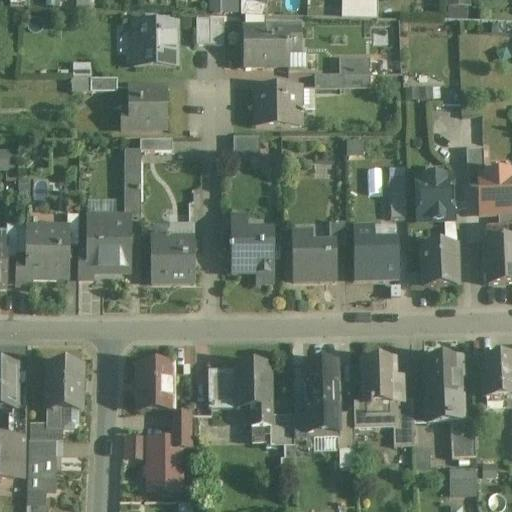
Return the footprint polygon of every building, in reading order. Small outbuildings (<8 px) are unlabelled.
[(239,0),(210,0),(210,13),(240,13),(239,0)] [(339,0),(339,18),(377,19),(377,0),(339,0)] [(447,0),(448,9),(472,8),(471,0),(447,0)] [(210,49),(210,22),(196,22),(196,49),(210,49)] [(224,48),(223,22),(210,22),(210,49),(224,48)] [(176,26),(134,26),(134,71),(176,70),(176,26)] [(301,30),(243,30),(244,70),(289,70),(289,66),(301,66),(301,59),(301,30)] [(370,62),(339,62),(339,79),(370,79),(370,62)] [(72,64),(72,78),(90,78),(89,64),(72,64)] [(312,88),(312,77),(292,77),(292,88),(312,88)] [(339,79),(314,79),(314,93),(370,93),(370,79),(339,79)] [(117,82),(90,82),(91,95),(117,95),(117,82)] [(439,89),(405,91),(406,101),(439,100),(439,89)] [(297,90),(254,90),(255,114),(258,114),(258,131),(301,130),(301,116),(301,112),(298,112),(297,90)] [(310,114),(310,92),(301,92),(301,90),(297,90),(298,112),(301,112),(301,116),(304,116),(304,114),(310,114)] [(167,133),(166,91),(129,92),(129,115),(121,115),(121,134),(167,133)] [(464,137),(484,135),(483,118),(463,120),(464,137)] [(282,140),(233,140),(233,165),(282,165),(282,140)] [(172,143),(140,143),(140,154),(140,155),(172,155),(172,143)] [(0,151),(0,172),(12,173),(12,152),(0,151)] [(483,152),(466,153),(468,189),(479,188),(479,178),(484,178),(483,152)] [(140,154),(126,154),(126,213),(140,213),(140,155),(140,154)] [(511,176),(484,178),(479,178),(479,188),(481,218),(498,217),(511,216),(511,176)] [(452,180),(416,181),(417,225),(454,224),(452,180)] [(404,181),(389,181),(389,197),(405,197),(404,189),(404,181)] [(405,197),(389,197),(390,223),(405,222),(405,197)] [(511,216),(498,217),(498,229),(499,230),(511,228),(511,216)] [(129,221),(87,221),(87,254),(92,254),(92,272),(108,272),(108,276),(129,276),(129,221)] [(247,235),(246,222),(231,222),(232,278),(258,278),(258,287),(273,287),(273,235),(247,235)] [(344,249),(344,226),(329,227),(329,247),(335,247),(335,250),(344,249)] [(17,228),(7,228),(6,247),(7,247),(7,253),(7,259),(17,259),(17,258),(17,228)] [(47,229),(27,228),(26,258),(26,282),(33,282),(68,283),(69,235),(47,235),(47,229)] [(511,228),(499,230),(500,242),(511,241),(511,228)] [(373,245),(373,229),(354,229),(355,284),(397,283),(396,245),(373,245)] [(329,247),(311,247),(311,236),(292,237),(294,286),(336,284),(335,250),(335,247),(329,247)] [(171,239),(151,239),(152,288),(194,288),(194,266),(192,266),(191,250),(194,250),(194,245),(170,245),(171,239)] [(511,241),(500,242),(486,243),(488,288),(511,286),(511,241)] [(458,249),(422,250),(422,291),(458,291),(458,249)] [(87,254),(78,254),(78,283),(92,283),(92,272),(92,254),(87,254)] [(26,258),(17,258),(17,259),(16,291),(32,292),(33,282),(26,282),(26,258)] [(511,358),(481,360),(484,402),(506,401),(511,400),(511,358)] [(459,361),(423,362),(425,404),(460,403),(459,361)] [(393,364),(361,365),(363,405),(363,407),(392,406),(403,406),(403,404),(402,382),(394,382),(393,364)] [(337,365),(303,366),(305,409),(305,410),(339,409),(337,365)] [(17,369),(0,368),(0,412),(12,413),(17,413),(17,412),(17,369)] [(270,368),(235,368),(235,380),(236,397),(236,411),(251,412),(251,431),(270,431),(270,419),(270,411),(270,368)] [(81,370),(47,369),(47,413),(81,414),(81,394),(85,394),(86,381),(81,381),(81,370)] [(171,413),(171,369),(137,369),(138,414),(171,413)] [(413,403),(403,404),(403,406),(392,406),(393,432),(393,451),(414,451),(413,403)] [(460,403),(425,404),(426,426),(450,425),(461,425),(460,423),(460,403)] [(392,406),(363,407),(363,405),(353,405),(353,417),(354,433),(393,432),(392,406)] [(339,409),(305,410),(305,409),(294,409),(294,418),(294,443),(338,442),(340,442),(340,417),(339,409)] [(26,412),(17,412),(17,413),(12,413),(12,419),(8,419),(8,441),(26,441),(26,412)] [(192,417),(169,417),(169,443),(170,453),(181,453),(192,453),(192,417)] [(354,433),(353,417),(340,417),(340,442),(338,442),(338,453),(354,453),(354,433)] [(294,418),(270,419),(270,431),(270,449),(294,449),(294,443),(294,418)] [(473,423),(460,423),(461,425),(450,425),(452,463),(475,462),(473,423)] [(56,441),(56,429),(29,429),(29,441),(56,441)] [(8,441),(0,440),(0,481),(13,482),(14,480),(26,480),(26,441),(8,441)] [(56,441),(29,441),(29,464),(56,464),(56,441)] [(144,442),(127,441),(127,462),(143,463),(144,442)] [(181,453),(170,453),(169,443),(148,444),(148,470),(144,470),(144,482),(149,482),(149,495),(181,494),(181,453)] [(56,464),(29,464),(28,496),(42,496),(56,496),(56,464)] [(474,498),(473,470),(447,471),(448,499),(474,498)] [(42,496),(28,496),(27,508),(41,508),(42,496)]
